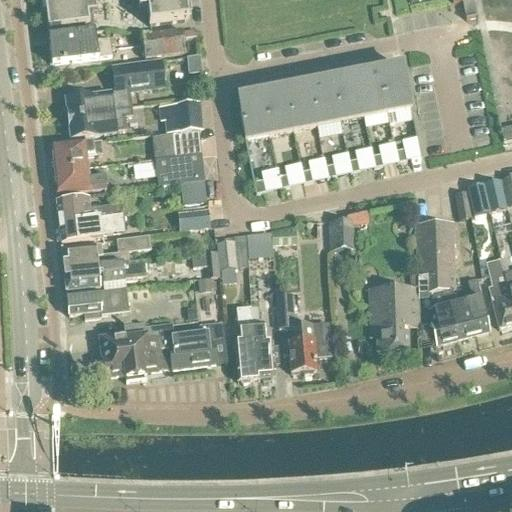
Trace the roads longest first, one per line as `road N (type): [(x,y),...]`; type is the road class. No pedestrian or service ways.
road 1 (residential): [(217,84),(229,199),(243,220),(511,164)]
road 2 (residential): [(511,372),(332,412),(128,419)]
road 3 (secondary): [(377,499),(22,496)]
road 4 (tertiary): [(21,406),(25,332),(0,101)]
road 5 (residential): [(217,84),(437,40)]
